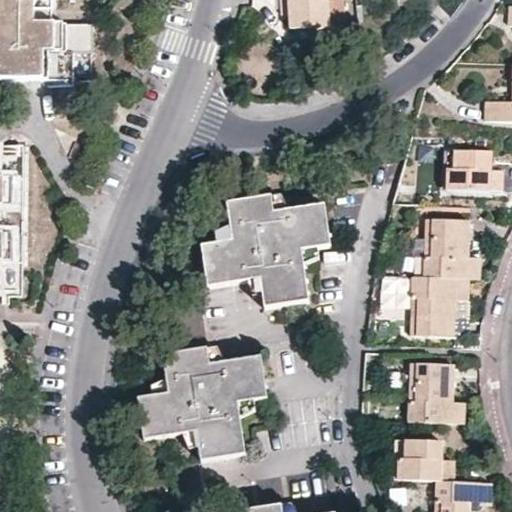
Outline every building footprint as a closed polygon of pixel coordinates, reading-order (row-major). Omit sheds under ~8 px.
[(0,0),(0,19),(10,19),(9,0),(0,0)] [(9,0),(10,19),(0,19),(0,18),(0,47),(5,48),(4,75),(63,77),(84,78),(85,50),(104,50),(105,21),(65,20),(65,0),(9,0)] [(334,21),(332,0),(281,0),(282,6),(294,5),(296,24),(334,21)] [(84,83),(84,78),(63,77),(62,90),(69,90),(69,83),(84,83)] [(511,125),(511,89),(511,90),(511,89),(511,108),(486,107),(485,124),(511,125)] [(0,288),(29,290),(32,151),(0,149),(0,288)] [(491,208),(491,187),(492,168),(454,166),(453,185),(448,185),(447,206),(491,208)] [(491,208),(501,208),(502,187),(491,187),(491,208)] [(276,212),(293,209),(286,193),(273,195),(276,212)] [(304,250),(322,247),(333,245),(334,244),(329,203),(293,209),(276,212),(273,195),(227,202),(231,225),(233,240),(218,242),(204,245),(210,285),(211,285),(262,277),(267,308),(311,302),(306,264),(304,250)] [(466,280),(467,259),(468,222),(467,221),(426,219),(425,220),(424,239),(431,239),(430,257),(423,257),(422,278),(453,280),(466,280)] [(217,232),(218,242),(233,240),(231,225),(217,232)] [(323,257),(322,247),(304,250),(306,264),(323,257)] [(466,280),(478,280),(479,260),(467,259),(466,280)] [(450,338),(452,300),(453,280),(422,278),(410,278),(410,299),(416,299),(416,316),(409,316),(409,336),(450,338)] [(465,299),(466,280),(453,280),(452,300),(463,300),(464,300),(465,299)] [(172,292),(181,352),(210,348),(200,287),(174,291),(172,292)] [(224,345),(210,348),(213,363),(230,360),(224,345)] [(200,429),(206,460),(249,453),(245,418),(242,402),(259,399),(271,397),(272,395),(266,355),(230,360),(213,363),(210,348),(181,352),(165,355),(169,378),(171,388),(170,392),(157,394),(142,396),(141,397),(148,434),(149,436),(151,437),(200,429)] [(454,429),(454,409),(455,370),(415,369),(414,370),(413,389),(418,389),(418,406),(413,406),(412,427),(454,429)] [(155,383),(157,394),(170,392),(171,388),(169,378),(155,383)] [(242,402),(245,418),(261,410),(259,399),(242,402)] [(454,429),(465,430),(466,410),(465,409),(454,409),(454,429)] [(443,482),(443,462),(443,444),(407,442),(406,443),(405,460),(401,460),(400,480),(437,482),(443,482)] [(213,511),(206,460),(178,465),(185,511),(213,511)] [(443,482),(454,482),(454,462),(443,462),(443,482)] [(479,511),(480,504),(481,483),(454,482),(443,482),(437,482),(437,503),(442,503),(442,511),(479,511)] [(492,504),(493,484),(481,483),(480,504),(492,504)]
